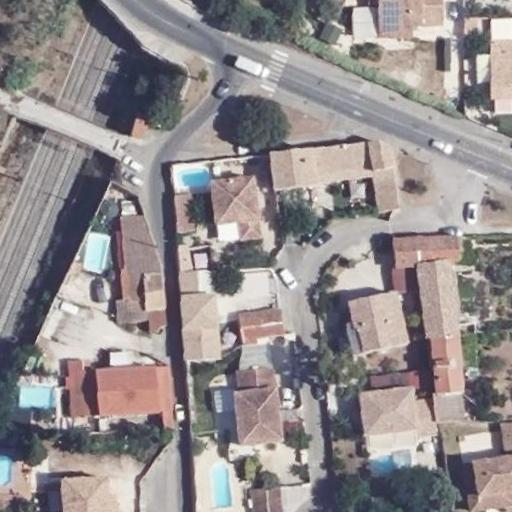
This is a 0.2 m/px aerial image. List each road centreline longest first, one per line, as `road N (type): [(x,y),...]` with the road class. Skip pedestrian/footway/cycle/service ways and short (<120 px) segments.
road 1 (unclassified): [(184,511),(162,170),(236,55)]
road 2 (secondary): [(236,55),(511,167)]
